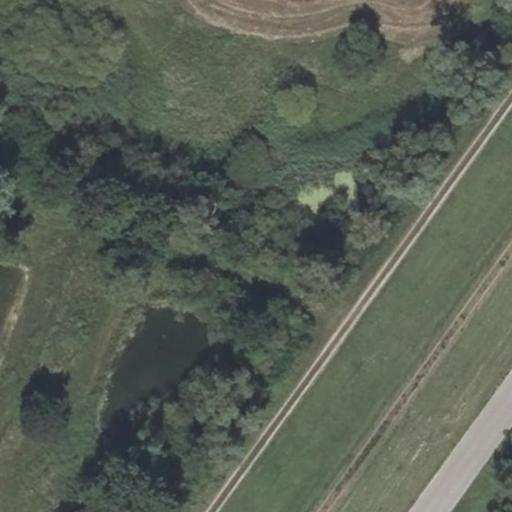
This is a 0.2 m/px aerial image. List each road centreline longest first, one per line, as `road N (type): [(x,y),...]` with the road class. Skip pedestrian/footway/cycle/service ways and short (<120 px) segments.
road 1 (track): [(216,511),(511,103)]
road 2 (track): [(511,252),(322,511)]
road 3 (unclassified): [(511,385),(420,511)]
